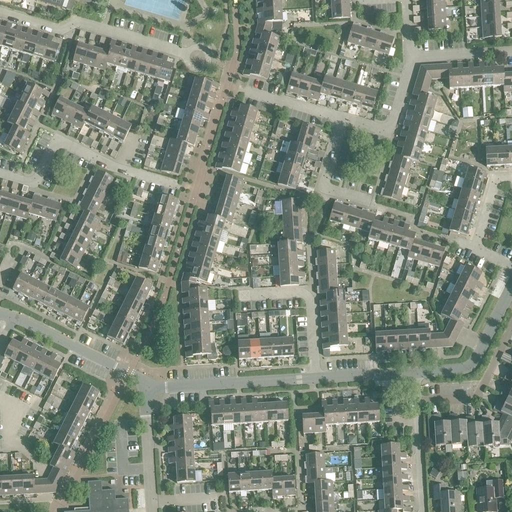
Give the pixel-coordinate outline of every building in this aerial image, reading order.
[(30,0),(61,9),(63,0),(30,0)] [(425,0),(426,10),(444,9),(443,0),(425,0)] [(256,15),(263,15),(263,13),(281,12),(280,1),(262,2),(262,4),(263,10),(256,10),(256,15)] [(351,4),(349,4),(331,6),(331,20),(349,19),(349,11),(351,11),(351,4)] [(480,7),(481,17),(499,16),(498,6),(480,7)] [(426,10),(427,21),(445,19),(444,9),(426,10)] [(263,13),(263,15),(263,21),(257,21),(257,26),(270,30),(271,28),(271,23),(282,23),(281,12),(263,13)] [(481,17),(481,28),(499,27),(499,16),(481,17)] [(445,19),(427,21),(427,32),(445,31),(445,19)] [(1,48),(11,51),(17,34),(15,33),(9,31),(11,25),(6,24),(4,30),(6,30),(1,48)] [(347,44),(360,48),(366,30),(358,28),(359,26),(353,24),(352,26),(347,44)] [(11,51),(22,54),(27,37),(25,36),(20,35),(22,28),(17,27),(15,33),(17,34),(11,51)] [(499,27),(481,28),(482,39),(500,38),(499,27)] [(290,36),(292,30),(284,28),(282,34),(290,36)] [(360,48),(374,52),(379,34),(372,32),(373,30),(366,28),(366,30),(360,48)] [(22,54),(32,57),(37,40),(35,40),(30,38),(32,31),(27,30),(25,36),(27,37),(22,54)] [(251,45),(258,47),(258,45),(276,50),(279,39),(255,32),(254,35),(261,36),(259,42),(253,40),(251,45)] [(380,32),(379,34),(374,52),(388,56),(393,38),(385,36),(386,34),(380,32)] [(32,57),(42,60),(47,43),(46,43),(40,41),(42,35),(37,33),(35,40),(37,40),(32,57)] [(47,43),(42,60),(53,64),(58,47),(51,44),(53,38),(48,36),(46,43),(47,43)] [(106,65),(116,68),(121,51),(119,50),(114,49),(116,42),(111,41),(109,47),(110,48),(109,54),(106,65)] [(116,68),(126,71),(132,54),(130,53),(124,52),(126,45),(121,44),(119,50),(121,51),(116,68)] [(72,62),(83,65),(88,48),(78,45),(72,62)] [(248,55),(255,57),(255,55),(273,60),(276,50),(258,45),(258,47),(256,52),(250,50),(248,55)] [(126,71),(137,74),(142,57),(140,56),(135,55),(136,48),(132,47),(130,53),(132,54),(126,71)] [(83,65),(93,68),(99,51),(88,48),(83,65)] [(137,74),(147,78),(152,60),(150,60),(145,58),(147,52),(142,50),(140,56),(142,57),(137,74)] [(104,72),(106,65),(109,54),(99,51),(93,68),(104,72)] [(147,78),(158,81),(163,63),(161,63),(155,61),(157,55),(152,53),(150,60),(152,60),(147,78)] [(245,66),(251,67),(252,66),(269,71),(273,60),(255,55),(255,57),(253,63),(247,61),(245,66)] [(163,63),(158,81),(168,84),(173,66),(166,64),(167,58),(163,56),(161,63),(163,63)] [(492,87),(503,87),(502,75),(502,69),(494,69),(493,62),(488,63),(489,70),(491,69),(492,87)] [(481,88),(492,87),(491,69),(489,70),(483,70),(483,63),(478,63),(478,70),(480,70),(481,88)] [(470,89),(481,88),(480,70),(478,70),(472,71),(472,64),(467,64),(467,71),(469,71),(470,89)] [(449,90),(460,89),(459,71),(456,72),(451,72),(450,65),(441,66),(442,80),(448,79),(449,90)] [(460,89),(470,89),(469,71),(467,71),(462,71),(461,65),(456,65),(456,72),(459,71),(460,89)] [(252,66),(251,67),(250,73),(244,71),(242,76),(249,78),(249,76),(266,81),(269,71),(252,66)] [(417,76),(430,80),(429,67),(420,67),(417,76)] [(284,87),(287,76),(278,74),(275,84),(284,87)] [(503,87),(503,93),(511,92),(511,74),(502,75),(503,87)] [(289,93),(296,96),(302,78),(291,75),(286,92),(286,93),(286,95),(289,96),(289,93)] [(300,97),(307,99),(312,81),(302,78),(296,96),(296,98),(299,99),(300,97)] [(329,101),(329,98),(335,81),(324,78),(322,84),(319,95),(325,97),(325,99),(329,101)] [(194,80),(191,91),(208,96),(209,94),(211,88),(217,90),(218,85),(212,83),(211,85),(194,80)] [(317,102),(319,95),(322,84),(312,81),(307,99),(306,101),(310,102),(310,100),(317,102)] [(339,104),(340,102),(345,84),(335,81),(329,98),(336,100),(335,102),(339,104)] [(415,82),(413,88),(427,92),(428,86),(415,82)] [(349,107),(350,105),(355,87),(345,84),(340,102),(346,103),(345,106),(349,107)] [(26,85),(21,95),(37,103),(38,101),(41,96),(47,99),(49,94),(43,91),(42,93),(26,85)] [(360,110),(360,108),(366,90),(355,87),(350,105),(356,106),(356,109),(360,110)] [(411,96),(418,98),(419,96),(425,98),(427,92),(413,88),(411,96)] [(366,90),(360,108),(367,110),(366,112),(370,113),(371,111),(376,94),(366,90)] [(191,91),(188,101),(205,106),(206,104),(207,99),(214,100),(215,96),(209,94),(208,96),(191,91)] [(21,95),(16,105),(33,113),(34,111),(36,106),(42,109),(44,104),(38,101),(37,103),(21,95)] [(408,106),(415,108),(415,106),(432,111),(436,101),(425,98),(419,96),(418,98),(416,103),(410,101),(408,106)] [(123,108),(126,101),(120,98),(117,105),(123,108)] [(55,117),(61,120),(69,104),(59,99),(51,115),(52,115),(51,117),(54,119),(55,117)] [(162,101),(154,99),(153,106),(160,108),(162,102),(162,101)] [(188,101),(185,111),(202,117),(203,114),(204,109),(211,111),(212,106),(206,104),(205,106),(188,101)] [(64,122),(71,125),(79,109),(69,104),(61,120),(60,122),(63,124),(64,122)] [(16,105),(12,114),(28,122),(29,120),(31,115),(37,118),(39,114),(34,111),(33,113),(16,105)] [(405,117),(412,118),(412,117),(429,122),(432,111),(415,106),(415,108),(413,114),(407,112),(405,117)] [(230,117),(236,119),(237,117),(254,123),(257,112),(240,107),(238,114),(231,113),(230,117)] [(93,129),(101,113),(91,108),(89,113),(89,114),(84,124),(89,127),(88,129),(92,131),(93,129)] [(81,130),(84,124),(89,114),(89,113),(79,109),(71,125),(70,127),(73,129),(74,127),(81,130)] [(472,119),(471,109),(462,109),(462,119),(472,119)] [(185,111),(182,122),(199,127),(201,119),(208,121),(209,116),(203,114),(202,117),(185,111)] [(103,134),(111,117),(101,113),(93,129),(99,132),(98,134),(102,136),(103,134)] [(7,124),(13,127),(23,132),(23,131),(26,125),(32,128),(35,123),(29,120),(28,122),(12,114),(7,124)] [(113,138),(121,122),(111,117),(103,134),(109,136),(108,138),(112,140),(113,138)] [(227,128),(233,130),(234,128),(251,133),(254,123),(237,117),(236,119),(234,125),(228,123),(227,128)] [(402,127),(409,129),(409,127),(426,132),(429,122),(412,117),(412,118),(410,124),(404,122),(402,127)] [(121,122),(113,138),(118,141),(117,143),(121,145),(122,143),(123,143),(131,127),(121,122)] [(182,122),(179,132),(196,137),(199,127),(182,122)] [(299,136),(316,141),(318,142),(319,138),(317,138),(319,130),(302,125),(299,136)] [(13,127),(8,137),(24,145),(24,144),(26,145),(28,142),(26,141),(29,134),(23,131),(23,132),(13,127)] [(399,137),(405,139),(406,137),(423,143),(426,132),(409,127),(409,129),(407,134),(401,132),(399,137)] [(224,138),(230,140),(230,138),(248,143),(251,133),(234,128),(233,130),(231,135),(225,133),(224,138)] [(179,132),(176,142),(175,143),(187,146),(193,148),(196,137),(179,132)] [(299,136),(296,146),(309,150),(313,152),(313,151),(315,152),(316,149),(314,148),(316,141),(299,136)] [(24,145),(8,137),(3,146),(19,154),(21,155),(23,152),(21,151),(24,145)] [(396,148),(402,150),(403,148),(420,153),(423,143),(406,137),(405,139),(404,145),(397,143),(396,148)] [(220,148),(227,150),(227,149),(245,154),(248,143),(230,138),(230,140),(228,145),(222,144),(220,148)] [(169,140),(166,151),(184,156),(187,146),(175,143),(176,142),(169,140)] [(289,144),(286,155),(304,160),(305,154),(308,154),(309,150),(296,146),(289,144)] [(403,148),(402,150),(400,158),(411,161),(411,162),(417,164),(420,153),(403,148)] [(506,148),(496,149),(497,167),(503,167),(503,169),(508,169),(508,166),(506,148)] [(217,159),(224,161),(224,159),(242,164),(245,154),(227,149),(227,150),(225,156),(219,154),(217,159)] [(497,167),(496,149),(485,150),(486,168),(492,167),(493,170),(497,169),(497,167)] [(166,151),(163,161),(180,167),(184,156),(166,151)] [(286,155),(283,165),(300,170),(302,164),(304,165),(306,161),(304,160),(286,155)] [(387,169),(390,170),(407,175),(411,162),(411,161),(400,158),(394,156),(391,163),(389,163),(387,169)] [(224,159),(224,161),(222,166),(216,164),(214,169),(221,171),(221,170),(239,175),(242,164),(224,159)] [(180,167),(163,161),(160,172),(177,177),(180,167)] [(283,165),(280,175),(297,181),(299,174),(301,175),(303,171),(300,170),(283,165)] [(467,169),(464,180),(481,185),(483,179),(485,179),(486,175),(484,175),(484,174),(467,169)] [(383,183),(386,183),(403,189),(407,175),(390,170),(387,177),(385,176),(383,183)] [(88,183),(90,184),(106,193),(113,180),(97,172),(93,179),(91,178),(88,183)] [(299,181),(297,181),(280,175),(277,186),(294,191),(296,185),(298,185),(299,181)] [(226,177),(223,188),(240,193),(243,182),(226,177)] [(464,180),(461,190),(478,195),(480,189),(482,190),(483,186),(481,185),(464,180)] [(403,189),(386,183),(383,191),(381,190),(380,196),(382,197),(399,202),(403,189)] [(82,196),(84,197),(100,205),(106,193),(90,184),(87,191),(85,190),(82,196)] [(223,188),(220,198),(237,203),(240,193),(223,188)] [(461,190),(458,201),(475,206),(477,200),(479,200),(480,196),(478,195),(461,190)] [(0,194),(0,212),(5,214),(11,197),(0,194)] [(28,214),(41,218),(47,201),(39,199),(40,196),(34,195),(33,197),(31,203),(28,214)] [(160,196),(156,207),(174,212),(176,206),(178,207),(179,202),(177,202),(160,196)] [(5,214),(16,217),(21,200),(11,197),(5,214)] [(77,210),(83,213),(94,218),(100,205),(84,197),(80,204),(78,203),(75,209),(77,210)] [(220,198),(216,208),(234,213),(237,203),(220,198)] [(47,199),(47,201),(41,218),(55,222),(60,205),(53,203),(54,200),(47,199)] [(26,221),(28,214),(31,203),(21,200),(16,217),(26,221)] [(281,202),(282,216),(300,215),(299,208),(302,208),(301,201),(299,201),(281,202)] [(458,201),(455,211),(472,216),(474,210),(476,211),(477,206),(475,206),(458,201)] [(328,221),(342,226),(347,208),(340,206),(341,204),(334,202),(334,204),(328,221)] [(342,226),(356,230),(361,212),(354,210),(354,208),(348,206),(347,208),(342,226)] [(156,207),(153,217),(171,223),(173,216),(175,217),(176,213),(174,212),(156,207)] [(216,208),(213,218),(213,219),(224,222),(231,224),(234,213),(216,208)] [(356,230),(369,233),(369,234),(373,223),(375,216),(367,214),(368,212),(362,210),(361,212),(356,230)] [(455,211),(452,221),(469,226),(471,220),(473,221),(474,217),(472,216),(455,211)] [(83,213),(79,222),(95,230),(100,221),(94,218),(83,213)] [(282,216),(283,230),(301,229),(300,222),(302,222),(302,215),(300,215),(282,216)] [(197,227),(204,229),(204,227),(221,232),(224,222),(213,219),(213,218),(207,216),(205,224),(199,222),(197,227)] [(153,217),(150,228),(168,233),(169,227),(172,227),(173,223),(171,223),(153,217)] [(378,243),(388,246),(393,229),(391,228),(386,227),(388,220),(383,219),(381,225),(383,226),(378,243)] [(469,226),(452,221),(448,232),(466,237),(468,231),(470,231),(471,227),(469,226)] [(79,222),(74,232),(90,240),(95,230),(79,222)] [(388,246),(398,249),(404,232),(402,232),(396,230),(398,224),(393,222),(391,228),(393,229),(388,246)] [(367,240),(378,243),(383,226),(381,225),(373,223),(369,234),(369,233),(367,240)] [(398,249),(409,252),(412,242),(414,235),(407,233),(408,227),(403,225),(402,232),(404,232),(398,249)] [(194,237),(200,239),(201,237),(218,243),(221,232),(204,227),(204,229),(202,234),(195,233),(194,237)] [(150,228),(147,238),(165,243),(166,237),(168,238),(170,234),(168,233),(150,228)] [(283,230),(283,244),(295,244),(302,244),(301,236),(303,236),(303,229),(301,229),(283,230)] [(74,232),(69,242),(85,250),(90,240),(74,232)] [(191,248),(197,250),(198,248),(215,253),(218,243),(201,237),(200,239),(199,245),(192,243),(191,248)] [(147,238),(144,248),(161,254),(163,247),(165,248),(167,244),(165,243),(147,238)] [(69,242),(64,251),(80,259),(85,250),(69,242)] [(407,259),(417,262),(422,245),(412,242),(409,252),(407,259)] [(277,244),(278,256),(296,254),(295,253),(295,244),(283,244),(277,244)] [(417,262),(428,265),(433,248),(422,245),(417,262)] [(144,248),(141,259),(158,264),(160,258),(162,258),(164,254),(161,254),(144,248)] [(188,258),(194,260),(195,258),(212,263),(215,253),(198,248),(197,250),(196,255),(189,253),(188,258)] [(433,248),(428,265),(438,268),(443,251),(433,248)] [(80,259),(64,251),(59,261),(76,269),(80,259)] [(315,267),(317,266),(335,265),(334,251),(316,252),(317,260),(314,260),(315,267)] [(278,256),(278,266),(296,265),(296,263),(296,258),(302,257),(302,252),(295,253),(296,254),(278,256)] [(237,260),(244,262),(246,256),(239,254),(237,260)] [(23,257),(19,264),(24,267),(28,259),(23,257)] [(185,269),(191,270),(192,269),(209,274),(212,263),(195,258),(194,260),(193,266),(186,264),(185,269)] [(160,265),(158,264),(141,259),(138,269),(155,275),(157,268),(159,269),(160,265)] [(278,266),(279,277),(297,276),(297,274),(296,268),(303,268),(303,263),(296,263),(296,265),(278,266)] [(316,281),(318,280),(336,279),(335,265),(317,266),(317,274),(315,274),(316,281)] [(464,267),(459,277),(475,285),(476,283),(481,275),(464,267)] [(192,269),(191,270),(190,276),(183,274),(180,283),(181,285),(194,284),(195,281),(206,284),(209,274),(192,269)] [(297,276),(279,277),(280,288),(298,287),(297,279),(304,279),(303,274),(297,274),(297,276)] [(21,298),(22,296),(30,280),(20,275),(12,291),(18,294),(17,296),(21,298)] [(459,277),(455,287),(471,295),(472,293),(474,288),(480,291),(482,286),(476,283),(475,285),(459,277)] [(135,279),(131,289),(147,297),(150,291),(152,292),(153,289),(135,279)] [(319,295),(325,295),(325,294),(337,293),(336,279),(318,280),(318,288),(316,288),(317,295),(319,295)] [(31,303),(32,301),(40,284),(30,280),(22,296),(28,299),(27,301),(31,303)] [(40,307),(41,305),(49,289),(40,284),(32,301),(38,304),(37,306),(40,307)] [(455,287),(450,296),(466,305),(467,303),(469,298),(475,301),(477,296),(472,293),(471,295),(455,287)] [(50,312),(51,310),(59,294),(49,289),(41,305),(47,308),(46,310),(50,312)] [(131,289),(126,299),(142,307),(145,301),(147,302),(149,298),(147,297),(131,289)] [(182,305),(189,305),(188,303),(206,301),(206,290),(181,292),(181,294),(188,294),(188,299),(182,300),(182,305)] [(319,307),(326,307),(326,305),(344,304),(343,293),(337,293),(325,294),(325,295),(326,302),(319,302),(319,307)] [(60,317),(61,315),(69,299),(59,294),(51,310),(57,313),(56,315),(60,317)] [(450,296),(445,306),(461,314),(462,312),(464,307),(470,310),(473,306),(467,303),(466,305),(450,296)] [(69,322),(70,320),(78,304),(69,299),(61,315),(67,318),(66,320),(69,322)] [(126,299),(121,309),(137,317),(140,311),(142,312),(144,308),(142,307),(126,299)] [(183,316),(189,315),(189,313),(207,312),(206,301),(188,303),(189,305),(189,310),(182,311),(183,316)] [(78,304),(70,320),(76,323),(75,325),(79,327),(80,325),(88,309),(78,304)] [(320,318),(327,318),(327,316),(345,315),(344,304),(326,305),(326,307),(326,313),(320,313),(320,318)] [(440,316),(450,321),(456,324),(457,322),(460,317),(465,320),(468,315),(462,312),(461,314),(445,306),(440,316)] [(121,309),(116,318),(132,326),(135,321),(137,322),(139,318),(137,317),(121,309)] [(183,326),(190,326),(190,324),(208,323),(207,312),(189,313),(189,315),(190,321),(183,321),(183,326)] [(321,329),(327,329),(327,327),(345,325),(345,315),(327,316),(327,318),(327,323),(321,324),(321,329)] [(116,318),(111,328),(128,336),(130,330),(132,331),(134,327),(132,326),(116,318)] [(450,321),(447,326),(459,332),(463,325),(457,322),(456,324),(450,321)] [(184,337),(191,337),(190,335),(208,334),(208,323),(190,324),(190,326),(190,332),(184,332),(184,337)] [(321,340),(328,339),(328,337),(346,336),(345,325),(327,327),(327,329),(328,334),(321,335),(321,340)] [(447,326),(444,331),(457,337),(459,332),(447,326)] [(128,336),(111,328),(106,338),(123,346),(126,340),(128,341),(130,337),(128,336)] [(417,332),(419,350),(419,352),(422,352),(422,350),(437,349),(436,335),(429,335),(429,331),(417,332)] [(457,337),(444,331),(443,334),(443,348),(452,348),(457,337)] [(396,333),(397,351),(397,353),(401,353),(400,351),(408,350),(407,332),(396,333)] [(407,332),(408,350),(408,353),(411,352),(411,350),(419,350),(417,332),(407,332)] [(396,333),(385,334),(386,352),(386,354),(390,354),(390,352),(397,351),(396,333)] [(185,348),(191,348),(191,346),(209,345),(208,334),(190,335),(191,337),(191,343),(184,343),(185,348)] [(386,352),(385,334),(374,335),(375,353),(376,355),(379,355),(379,352),(386,352)] [(328,337),(328,339),(328,345),(322,345),(322,351),(329,350),(329,348),(347,347),(346,336),(328,337)] [(13,363),(23,367),(31,351),(29,350),(24,348),(27,342),(23,339),(20,345),(22,346),(13,363)] [(291,339),(280,340),(282,358),(288,358),(288,360),(292,360),(292,358),(293,358),(291,339)] [(280,340),(270,341),(271,359),(277,359),(277,361),(282,360),(282,358),(280,340)] [(3,357),(13,363),(22,346),(20,345),(12,341),(3,357)] [(270,341),(259,342),(260,360),(267,359),(267,361),(271,361),(271,359),(270,341)] [(249,363),(249,360),(248,342),(237,343),(238,361),(245,361),(245,363),(249,363)] [(259,342),(248,342),(249,360),(256,360),(256,362),(260,362),(260,360),(259,342)] [(23,367),(33,372),(41,356),(39,355),(34,353),(37,347),(32,344),(29,350),(31,351),(23,367)] [(191,346),(191,348),(192,353),(185,354),(185,359),(192,358),(192,357),(195,357),(200,356),(207,356),(207,360),(208,361),(215,360),(216,359),(215,344),(209,345),(191,346)] [(33,372),(42,377),(51,361),(49,360),(44,358),(47,352),(42,349),(39,355),(41,356),(33,372)] [(51,361),(42,377),(52,382),(60,366),(53,362),(56,357),(52,354),(49,360),(51,361)] [(503,380),(511,384),(511,376),(506,373),(503,380)] [(82,386),(77,396),(93,404),(96,398),(98,399),(100,395),(98,394),(99,394),(82,386)] [(499,396),(507,400),(507,399),(511,401),(511,389),(510,393),(503,389),(499,396)] [(77,396),(72,405),(89,414),(92,408),(93,409),(95,405),(93,404),(77,396)] [(251,400),(251,406),(253,406),(254,424),(265,424),(264,405),(256,406),(256,399),(251,400)] [(364,400),(364,406),(366,406),(367,424),(378,423),(377,405),(369,406),(369,399),(364,400)] [(502,415),(498,425),(511,431),(511,401),(507,399),(507,400),(503,407),(496,404),(492,410),(502,415)] [(240,400),(240,407),(243,407),(244,425),(254,424),(253,406),(251,406),(246,407),(245,400),(240,400)] [(353,400),(353,407),(355,407),(356,425),(367,424),(366,406),(364,406),(358,407),(358,400),(353,400)] [(218,402),(219,408),(221,408),(222,426),(233,426),(232,407),(230,408),(224,408),(224,401),(218,402)] [(229,401),(230,408),(232,407),(233,426),(244,425),(243,407),(240,407),(235,407),(234,401),(229,401)] [(331,401),(332,408),(334,408),(335,426),(346,425),(344,407),(342,408),(337,408),(336,401),(331,401)] [(342,401),(342,408),(344,407),(346,425),(356,425),(355,407),(353,407),(347,407),(347,401),(342,401)] [(221,408),(219,408),(213,409),(213,402),(208,402),(208,409),(210,409),(211,427),(222,426),(221,408)] [(322,409),(323,415),(324,427),(335,426),(334,408),(332,408),(326,409),(326,402),(320,402),(321,409),(322,409)] [(286,404),(275,405),(276,423),(287,422),(286,404)] [(72,405),(68,415),(84,423),(87,417),(89,418),(91,415),(89,414),(72,405)] [(275,405),(264,405),(265,424),(276,423),(275,405)] [(68,415),(63,425),(79,433),(82,427),(84,428),(86,424),(84,423),(68,415)] [(323,415),(313,416),(314,434),(325,433),(324,427),(323,415)] [(460,443),(466,443),(465,423),(456,424),(456,415),(448,416),(449,424),(451,446),(460,445),(460,443)] [(314,434),(313,416),(301,417),(302,435),(314,434)] [(450,446),(451,446),(449,424),(440,425),(440,416),(432,417),(434,447),(444,446),(444,444),(450,444),(450,446)] [(480,417),(481,426),(483,448),(493,447),(492,445),(498,445),(498,447),(499,447),(509,446),(511,439),(511,431),(498,425),(489,425),(488,417),(480,417)] [(167,432),(173,432),(173,430),(191,429),(190,418),(172,419),(173,427),(166,427),(167,432)] [(466,443),(466,449),(467,449),(477,448),(477,446),(482,446),(482,448),(483,448),(481,426),(473,426),(472,418),(465,418),(465,423),(466,443)] [(63,425),(58,434),(74,443),(77,437),(79,438),(81,434),(79,433),(63,425)] [(167,443),(174,443),(174,441),(192,440),(191,429),(173,430),(173,432),(174,438),(167,438),(167,443)] [(53,444),(59,447),(69,452),(72,446),(74,447),(76,444),(74,443),(58,434),(53,444)] [(168,454),(175,454),(174,452),(192,451),(192,440),(174,441),(174,443),(174,449),(168,449),(168,454)] [(380,447),(381,458),(399,457),(399,455),(398,446),(380,447)] [(59,447),(54,457),(70,465),(72,466),(74,463),(72,462),(75,455),(69,452),(59,447)] [(169,465),(175,464),(175,462),(193,461),(192,451),(174,452),(175,454),(175,459),(168,460),(169,465)] [(381,458),(381,469),(399,468),(399,466),(399,460),(406,459),(405,454),(399,455),(399,457),(381,458)] [(304,470),(306,470),(324,469),(323,455),(305,456),(305,463),(303,464),(304,470)] [(53,469),(50,475),(62,481),(65,474),(67,475),(69,472),(67,471),(70,465),(54,457),(49,467),(53,469)] [(175,462),(175,464),(176,473),(194,472),(193,461),(175,462)] [(381,469),(382,480),(400,478),(400,476),(400,471),(406,470),(406,465),(399,466),(399,468),(381,469)] [(307,484),(313,484),(325,483),(324,469),(306,470),(306,477),(304,478),(304,484),(307,484)] [(438,475),(431,471),(429,475),(435,479),(438,475)] [(194,472),(176,473),(176,484),(194,483),(194,472)] [(267,493),(271,493),(272,493),(271,480),(271,473),(260,474),(261,492),(267,491),(267,493)] [(250,495),(250,492),(249,474),(238,475),(239,493),(246,493),(246,495),(250,495)] [(261,494),(261,492),(260,474),(249,474),(250,492),(256,492),(257,494),(261,494)] [(62,481),(50,475),(47,480),(48,494),(56,494),(62,481)] [(239,495),(239,493),(238,475),(227,476),(228,494),(235,493),(235,496),(239,495)] [(382,480),(383,490),(401,489),(401,487),(400,481),(407,481),(407,476),(400,476),(400,478),(382,480)] [(11,478),(12,496),(12,498),(16,498),(16,496),(23,496),(22,477),(11,478)] [(22,477),(23,496),(23,498),(27,498),(26,495),(41,494),(41,481),(33,481),(33,477),(22,477)] [(11,478),(0,479),(1,497),(1,499),(5,499),(5,497),(12,496),(11,478)] [(281,479),(283,497),(283,499),(287,499),(287,497),(294,496),(293,478),(281,479)] [(272,493),(271,493),(272,498),(272,500),(276,500),(276,497),(283,497),(281,479),(271,480),(272,493)] [(128,511),(127,500),(115,501),(114,491),(101,492),(101,482),(87,483),(89,511),(86,511),(128,511)] [(313,484),(314,494),(332,493),(331,482),(325,483),(313,484)] [(485,490),(477,491),(478,511),(494,511),(493,499),(502,498),(501,482),(492,482),(485,483),(485,490)] [(459,511),(458,493),(444,494),(444,486),(433,487),(433,501),(440,500),(440,511),(459,511)] [(383,490),(383,501),(401,500),(401,498),(401,492),(408,492),(407,487),(401,487),(401,489),(383,490)] [(314,494),(315,505),(333,504),(332,493),(314,494)] [(383,501),(384,511),(395,511),(402,511),(402,509),(402,503),(408,503),(408,498),(401,498),(401,500),(383,501)]
